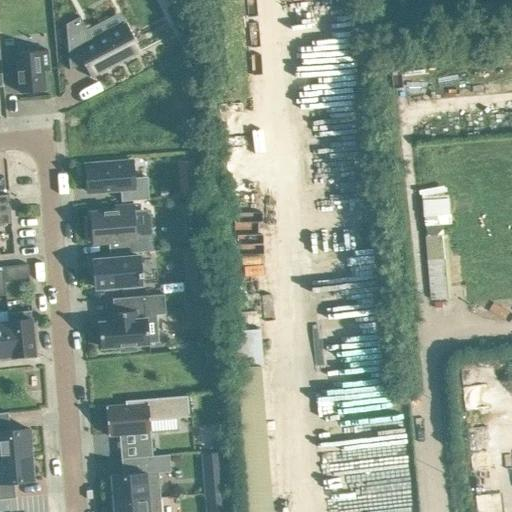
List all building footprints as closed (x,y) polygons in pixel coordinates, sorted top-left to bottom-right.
[(80,16),(66,23),(70,70),(87,61),(94,75),(138,52),(127,31),(125,26),(93,42),(87,29),(80,16)] [(48,49),(16,52),(19,92),(45,90),(44,70),(50,70),(48,49)] [(132,160),(86,164),(88,192),(134,188),(132,160)] [(180,193),(196,191),(195,176),(179,177),(180,193)] [(0,223),(12,223),(11,214),(9,194),(0,195),(0,223)] [(136,239),(133,204),(115,206),(115,210),(89,212),(90,219),(86,219),(87,237),(91,237),(92,244),(130,241),(131,252),(147,251),(146,238),(136,239)] [(205,290),(203,268),(202,246),(188,248),(190,269),(192,291),(205,290)] [(96,259),(91,261),(93,283),(96,283),(96,287),(142,284),(139,256),(96,259)] [(205,290),(189,292),(190,302),(206,300),(205,290)] [(164,295),(115,299),(116,313),(111,314),(112,323),(99,324),(101,348),(120,346),(120,352),(136,351),(136,345),(159,343),(156,316),(166,315),(164,295)] [(35,354),(30,310),(8,313),(9,321),(12,356),(35,354)] [(0,321),(0,356),(12,356),(9,321),(0,321)] [(248,328),(249,362),(270,361),(269,328),(248,328)] [(125,404),(106,406),(108,436),(119,435),(151,432),(150,420),(178,418),(189,417),(187,395),(125,400),(125,404)] [(10,430),(8,412),(0,412),(0,456),(32,454),(29,428),(10,430)] [(152,439),(136,441),(137,456),(153,455),(152,439)] [(32,454),(0,456),(0,498),(15,498),(14,481),(34,480),(32,454)] [(132,473),(111,475),(114,501),(161,497),(159,473),(170,472),(169,454),(145,456),(131,457),(132,473)] [(224,473),(203,475),(204,493),(225,492),(224,473)] [(225,492),(204,493),(205,511),(211,511),(227,511),(225,492)] [(161,511),(161,497),(114,501),(114,511),(161,511)]
